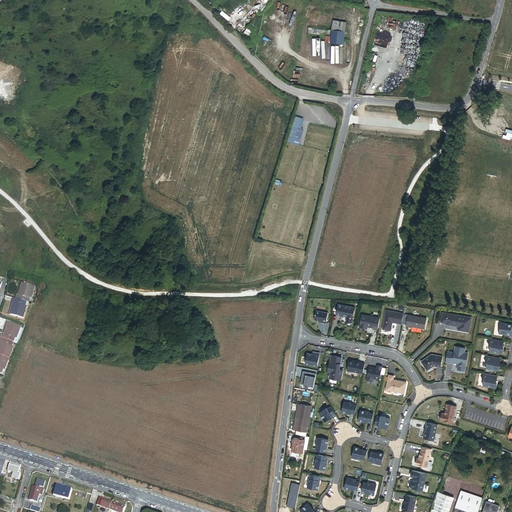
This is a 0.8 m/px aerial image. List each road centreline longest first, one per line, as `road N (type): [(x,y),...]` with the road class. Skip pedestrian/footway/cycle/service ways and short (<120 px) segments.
road 1 (unclassified): [(350,102),(296,336)]
road 2 (unclassified): [(350,102),(457,107),(470,97),(495,24)]
road 3 (unclassified): [(190,0),(280,87),(350,102)]
road 4 (unclassified): [(296,336),(273,511)]
road 5 (residential): [(375,511),(331,499),(342,430),(399,447)]
road 6 (residential): [(296,336),(389,354),(404,361),(422,394)]
road 7 (unclassified): [(374,3),(495,24)]
